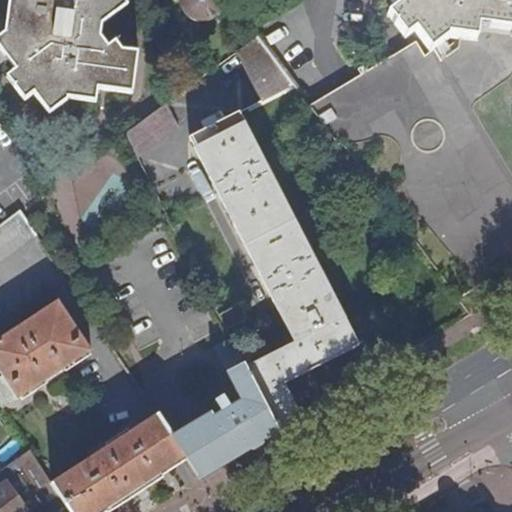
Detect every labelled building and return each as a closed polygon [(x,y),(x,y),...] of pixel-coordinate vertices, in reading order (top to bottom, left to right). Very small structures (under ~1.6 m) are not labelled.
[(97,88),(118,92),(129,93),(136,54),(120,51),(114,42),(106,48),(98,36),(100,25),(100,24),(124,6),(119,0),(13,0),(5,33),(0,36),(0,48),(15,69),(6,76),(16,90),(23,98),(32,92),(48,113),(64,101),(68,98),(94,102),(97,88)] [(220,2),(220,0),(179,0),(180,1),(180,5),(182,8),(183,11),(186,13),(188,15),(191,17),(194,18),(198,19),(201,19),(204,19),(208,18),(211,16),(213,14),(216,12),(218,9),(219,6),(220,2)] [(511,0),(389,0),(396,9),(388,15),(404,37),(412,31),(428,52),(437,45),(444,57),(466,38),(480,40),(483,32),(511,34),(511,0)] [(437,45),(428,52),(423,56),(415,44),(395,56),(395,57),(310,108),(329,134),(340,148),(342,146),(456,299),(511,265),(511,34),(483,32),(480,40),(466,38),(444,57),(437,45)] [(293,86),(257,36),(236,51),(262,101),(293,86)] [(166,104),(141,123),(126,135),(138,158),(178,128),(166,104)] [(294,343),(245,368),(278,433),(302,418),(284,384),(358,346),(239,113),(189,139),(294,343)] [(0,263),(37,236),(21,213),(0,228),(0,263)] [(0,373),(3,378),(0,379),(0,406),(3,410),(90,352),(57,303),(42,312),(44,315),(1,344),(0,342),(0,373)] [(239,305),(218,315),(226,330),(246,320),(239,305)] [(222,363),(238,355),(230,338),(214,346),(222,363)] [(238,355),(222,363),(241,401),(213,418),(210,414),(187,428),(172,437),(185,457),(200,479),(214,470),(278,433),(245,368),(238,355)] [(172,437),(158,416),(149,421),(51,484),(61,499),(65,505),(70,511),(99,511),(158,475),(177,463),(185,457),(172,437)] [(8,487),(38,464),(29,451),(4,469),(0,471),(0,487),(6,483),(8,487)] [(61,499),(51,484),(48,479),(34,489),(47,511),(54,511),(65,505),(61,499)] [(14,495),(8,487),(6,483),(0,487),(0,511),(30,511),(16,493),(14,495)]
